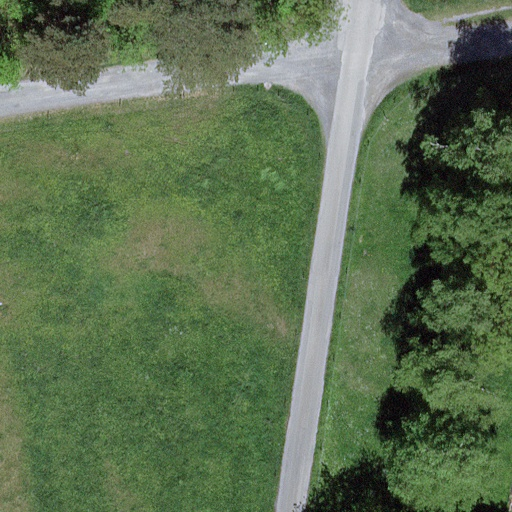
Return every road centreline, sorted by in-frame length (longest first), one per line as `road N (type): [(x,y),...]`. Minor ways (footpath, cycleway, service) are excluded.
road 1 (unclassified): [(298,511),(378,0)]
road 2 (track): [(369,62),(267,68),(0,111)]
road 3 (track): [(369,62),(511,37)]
